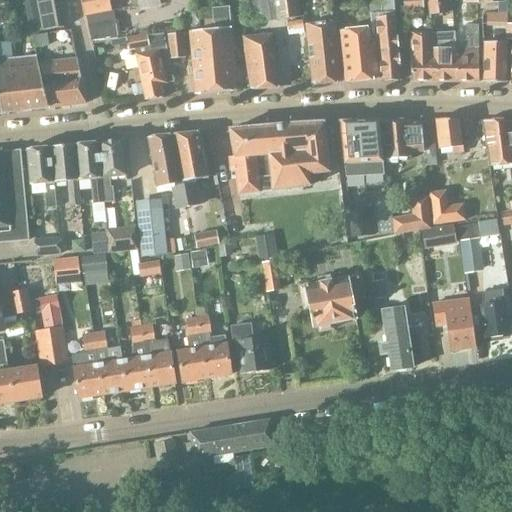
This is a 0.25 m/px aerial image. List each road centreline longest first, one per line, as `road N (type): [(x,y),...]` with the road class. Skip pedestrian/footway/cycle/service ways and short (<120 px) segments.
road 1 (residential): [(0,447),(511,374)]
road 2 (tertiary): [(511,107),(294,109),(99,128)]
road 3 (residential): [(99,128),(74,0)]
